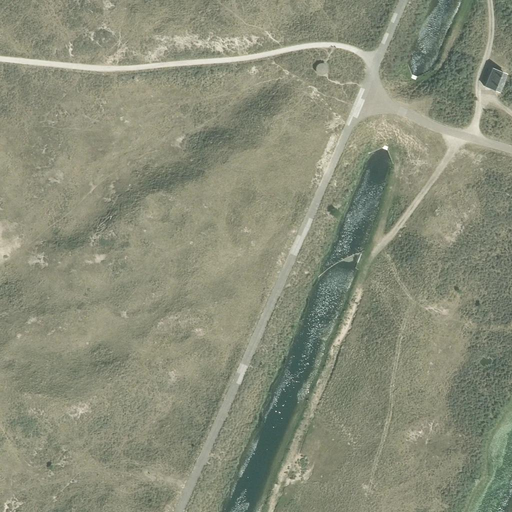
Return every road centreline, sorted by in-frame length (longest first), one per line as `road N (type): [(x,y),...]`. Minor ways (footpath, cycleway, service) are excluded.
road 1 (track): [(489,0),(491,36),(472,131),(368,263),(276,511)]
road 2 (track): [(179,511),(376,60)]
road 3 (track): [(511,150),(433,126),(363,92)]
